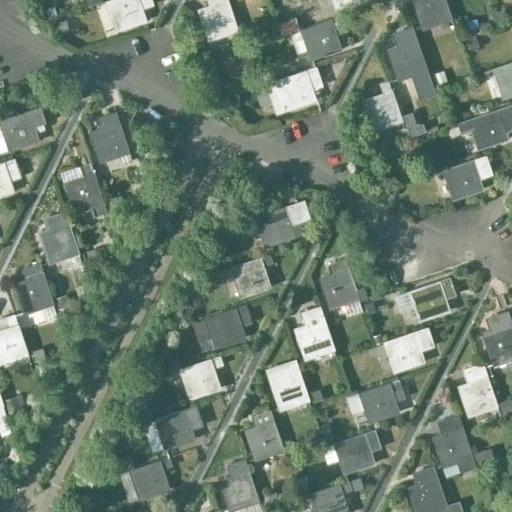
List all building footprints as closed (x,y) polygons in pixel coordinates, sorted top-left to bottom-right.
[(144,18),(137,0),(106,0),(116,28),(144,18)] [(216,0),(218,4),(199,10),(208,38),(237,29),(227,0),(216,0)] [(414,0),(424,27),(451,18),(445,0),(414,0)] [(339,47),(332,29),(343,25),(340,16),(301,29),(310,57),(339,47)] [(395,45),(385,48),(396,81),(410,76),(418,99),(435,94),(426,68),(412,29),(412,26),(391,33),(395,45)] [(503,96),(511,93),(511,61),(494,68),(503,96)] [(276,79),(266,82),(275,108),(279,110),(286,108),(314,98),(308,79),(318,76),(315,66),(276,79)] [(382,94),(363,101),(373,129),(402,119),(388,80),(378,83),(382,94)] [(511,103),(456,123),(460,134),(473,129),(478,146),(507,136),(504,127),(511,124),(511,103)] [(38,139),(31,121),(42,117),(38,108),(0,120),(0,121),(9,149),(38,139)] [(109,126),(91,132),(100,160),(128,151),(115,112),(106,115),(109,126)] [(483,156),(444,169),(453,197),(482,188),(478,177),(489,173),(483,156)] [(0,193),(12,190),(5,171),(16,168),(13,159),(0,163),(0,193)] [(84,177),(65,183),(74,211),(103,201),(89,162),(80,165),(84,177)] [(295,202),(255,216),(264,244),(293,234),(300,232),(297,222),(301,220),(295,202)] [(59,227),(40,233),(49,261),(77,252),(64,213),(55,216),(59,227)] [(267,285),(261,266),(272,263),(269,254),(230,267),(239,295),(267,285)] [(330,273),(318,277),(328,307),(331,306),(359,297),(345,258),(336,261),(338,266),(328,269),(330,273)] [(34,278),(15,284),(24,312),(52,302),(39,263),(30,266),(34,278)] [(410,291),(419,319),(448,310),(444,298),(450,296),(447,289),(452,287),(449,278),(410,291)] [(243,304),(205,317),(215,345),(242,336),(239,325),(249,322),(246,313),(243,304)] [(304,323),(292,328),(303,358),(306,357),(334,347),(320,308),(319,305),(300,312),(304,323)] [(9,328),(0,331),(0,361),(27,353),(14,314),(5,317),(9,328)] [(503,329),(484,335),(494,363),(511,357),(511,324),(509,315),(499,318),(503,329)] [(427,327),(385,342),(395,370),(423,360),(419,350),(433,345),(427,327)] [(218,386),(211,367),(223,363),(219,354),(180,368),(190,396),(218,386)] [(309,398),(295,358),(267,368),(281,407),(309,398)] [(483,363),(465,369),(469,382),(459,385),(468,414),(496,404),(483,363)] [(398,411),(392,392),(403,388),(400,378),(361,391),(370,420),(398,411)] [(194,405),(155,419),(165,447),(192,437),(188,426),(200,422),(194,405)] [(260,425),(246,430),(256,458),(284,449),(270,408),(261,411),(256,413),(260,425)] [(442,434),(434,436),(443,465),(457,460),(460,471),(475,466),(458,414),(444,419),(446,425),(440,427),(442,434)] [(374,462),(368,443),(378,439),(375,429),(336,443),(346,471),(374,462)] [(168,487),(161,469),(172,465),(169,456),(130,469),(139,497),(168,487)] [(233,477),(221,481),(231,510),(259,500),(246,460),(229,466),(233,477)] [(419,484),(410,487),(418,511),(429,511),(434,510),(434,511),(449,511),(448,506),(434,466),(421,470),(423,476),(417,478),(419,484)] [(348,511),(349,511),(343,494),(354,490),(351,480),(311,493),(317,511),(348,511)]
